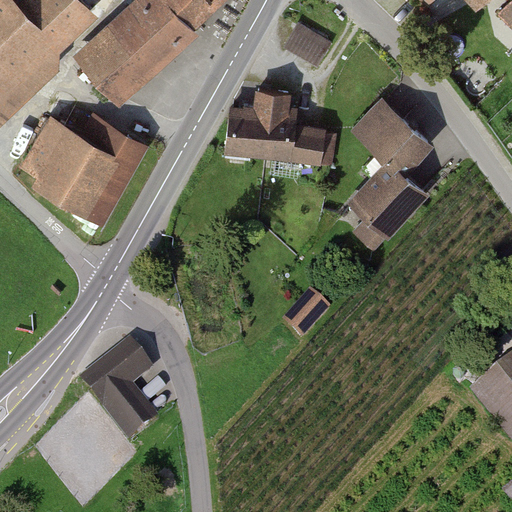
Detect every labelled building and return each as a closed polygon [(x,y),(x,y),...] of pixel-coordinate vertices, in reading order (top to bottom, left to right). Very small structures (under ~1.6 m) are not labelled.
[(0,0),(0,96),(91,9),(82,0),(25,0),(22,4),(18,0),(0,0)] [(115,94),(216,0),(144,0),(82,58),(115,94)] [(511,1),(502,12),(511,22),(511,1)] [(331,35),(298,19),(284,46),(317,63),(331,35)] [(230,100),(225,147),(322,157),(326,127),(326,121),(298,118),(300,103),(290,102),(292,87),(256,83),(254,99),(244,98),(244,101),(230,100)] [(435,137),(383,93),(352,127),(387,157),(395,164),(400,159),(410,167),(435,137)] [(102,220),(150,141),(93,106),(80,127),(52,109),(20,161),(36,171),(32,178),(102,220)] [(326,127),(322,157),(321,159),(333,161),(338,129),(326,127)] [(395,164),(387,157),(349,198),(367,214),(354,229),(376,248),(431,187),(410,167),(400,159),(395,164)] [(328,307),(313,294),(290,319),(305,332),(328,307)] [(128,440),(159,416),(133,384),(153,368),(130,339),(79,378),(128,440)] [(511,353),(467,390),(511,445),(511,353)]
